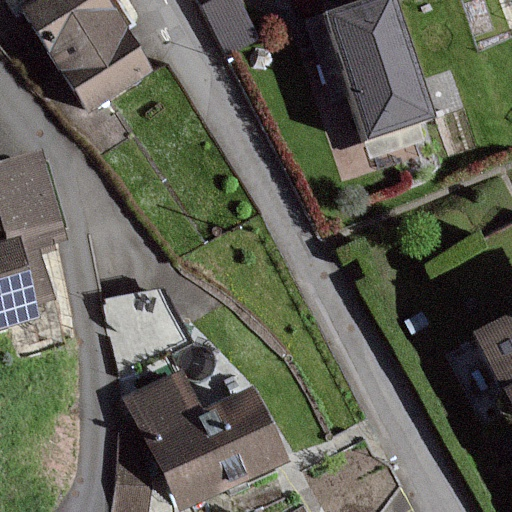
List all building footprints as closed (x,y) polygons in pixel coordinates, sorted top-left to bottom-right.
[(109,0),(43,0),(27,11),(48,45),(67,74),(88,108),(152,68),(131,33),(112,4),(109,0)] [(257,37),(239,0),(216,0),(205,6),(227,51),(257,37)] [(429,115),(394,0),(376,0),(332,14),(370,134),(429,115)] [(42,158),(0,169),(0,328),(22,322),(38,318),(33,299),(20,252),(40,247),(64,240),(42,158)] [(185,341),(160,289),(107,300),(121,376),(185,341)] [(511,391),(511,320),(484,334),(511,391)] [(185,506),(285,456),(252,390),(202,414),(183,376),(133,400),(185,506)]
